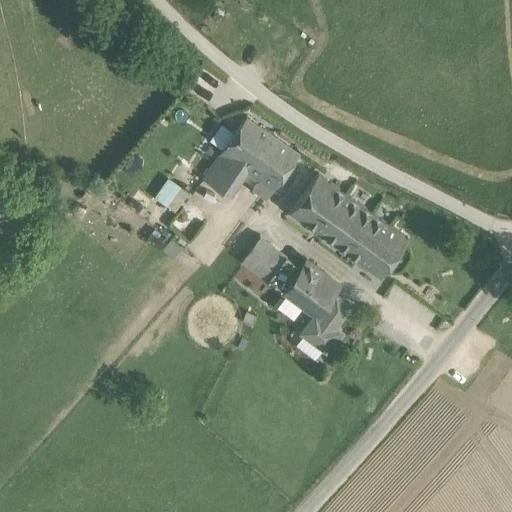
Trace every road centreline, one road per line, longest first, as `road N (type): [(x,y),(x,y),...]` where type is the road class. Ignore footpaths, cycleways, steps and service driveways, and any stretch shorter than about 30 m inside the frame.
road 1 (residential): [(157,0),(306,123),(511,238)]
road 2 (unclassified): [(511,268),(386,428),(307,511)]
